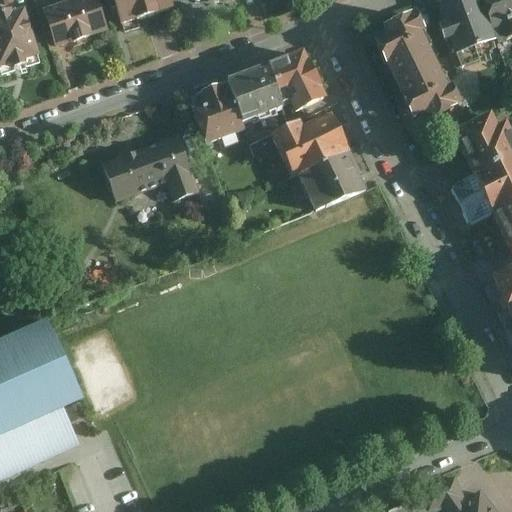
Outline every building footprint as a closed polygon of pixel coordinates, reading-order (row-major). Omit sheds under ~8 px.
[(105,33),(92,0),(76,0),(40,13),(53,51),(105,33)] [(110,0),(120,25),(171,8),(168,0),(110,0)] [(473,0),(462,0),(431,12),(450,62),(491,47),(473,0)] [(511,0),(473,0),(491,47),(511,38),(511,0)] [(0,18),(0,65),(4,77),(15,72),(17,77),(26,74),(24,70),(41,64),(25,11),(0,18)] [(380,43),(375,45),(386,66),(387,65),(404,100),(403,100),(413,120),(418,118),(421,124),(429,120),(430,121),(454,110),(453,109),(457,107),(450,92),(447,94),(418,36),(422,34),(415,19),(410,21),(409,20),(385,31),(387,33),(377,37),(380,43)] [(309,57),(267,72),(282,114),(283,117),(326,102),(309,57)] [(267,72),(229,86),(244,127),(282,114),(267,72)] [(187,101),(204,147),(246,132),(244,127),(229,86),(187,101)] [(336,113),(271,140),(289,182),(300,177),(353,155),(336,113)] [(469,180),(457,186),(466,205),(474,223),(487,218),(508,258),(511,255),(511,146),(501,122),(492,127),(486,113),(446,132),(469,180)] [(171,204),(198,194),(176,139),(99,167),(114,206),(165,187),(171,204)] [(369,194),(353,155),(300,177),(316,216),(369,194)] [(511,271),(489,283),(506,323),(511,320),(511,271)] [(0,484),(79,450),(63,415),(81,407),(45,326),(0,345),(0,484)] [(496,511),(481,491),(467,499),(457,486),(434,503),(439,511),(496,511)] [(439,511),(434,503),(414,511),(411,511),(408,506),(393,511),(439,511)]
